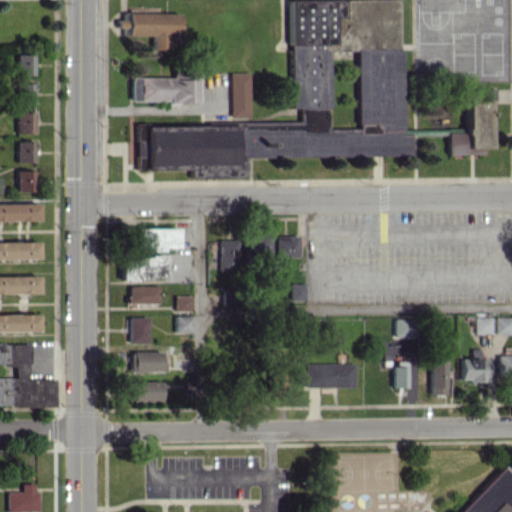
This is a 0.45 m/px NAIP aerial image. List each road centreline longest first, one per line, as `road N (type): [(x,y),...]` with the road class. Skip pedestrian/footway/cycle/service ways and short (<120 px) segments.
road 1 (residential): [(0,430),(511,424)]
road 2 (tertiary): [(79,0),(78,511)]
road 3 (residential): [(79,203),(511,196)]
